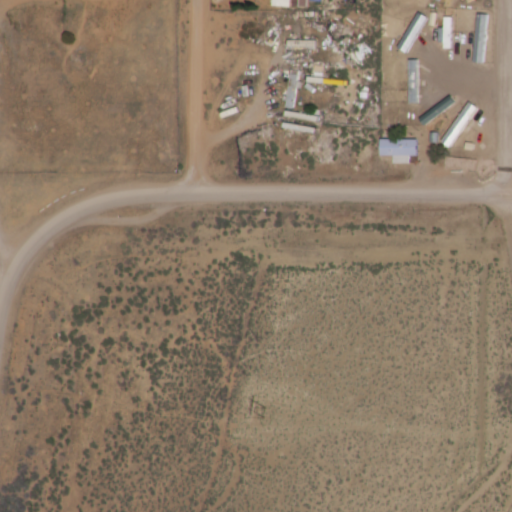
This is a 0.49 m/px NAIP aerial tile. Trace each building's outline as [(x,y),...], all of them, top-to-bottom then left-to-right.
[(481,63),(483,14),(472,13),(469,63),(481,63)] [(448,17),(439,17),(439,47),(448,47),(448,17)] [(414,59),(405,59),(405,102),(414,102),(414,59)] [(416,119),(420,125),(450,104),(445,97),(416,119)] [(473,108),(466,103),(440,142),(447,147),(473,108)] [(376,156),(413,156),(413,139),(376,139),(376,156)]
